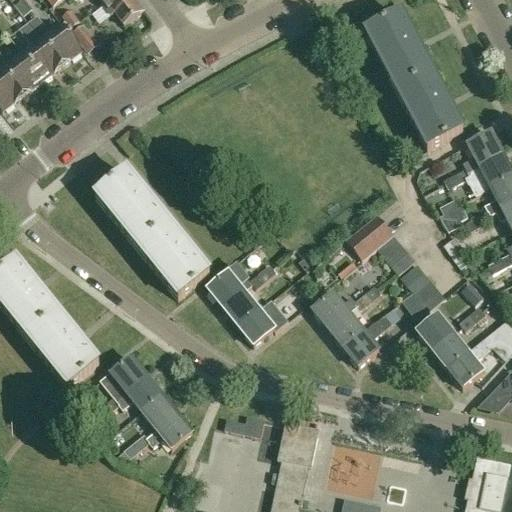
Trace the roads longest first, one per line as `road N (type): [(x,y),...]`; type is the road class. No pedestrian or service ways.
road 1 (residential): [(511,437),(227,373),(27,225),(2,194)]
road 2 (unclassified): [(2,194),(198,51)]
